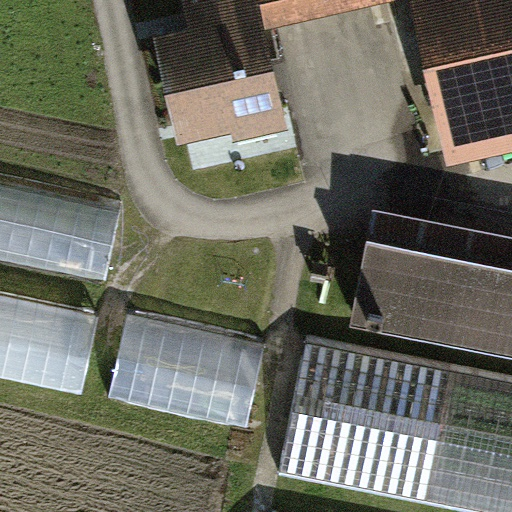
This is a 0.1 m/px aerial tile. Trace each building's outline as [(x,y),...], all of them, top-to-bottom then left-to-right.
[(511,0),(193,0),(199,27),(164,35),(184,124),(277,103),(254,0),(282,0),(284,5),(306,0),(424,0),(458,147),(501,138),(511,135),(511,0)] [(120,199),(0,174),(0,257),(104,278),(120,199)] [(511,261),(370,234),(354,313),(511,344),(511,261)] [(100,313),(0,291),(0,374),(83,393),(100,313)] [(267,341),(130,309),(109,396),(246,429),(267,341)] [(511,511),(511,376),(308,336),(281,471),(486,511),(511,511)]
